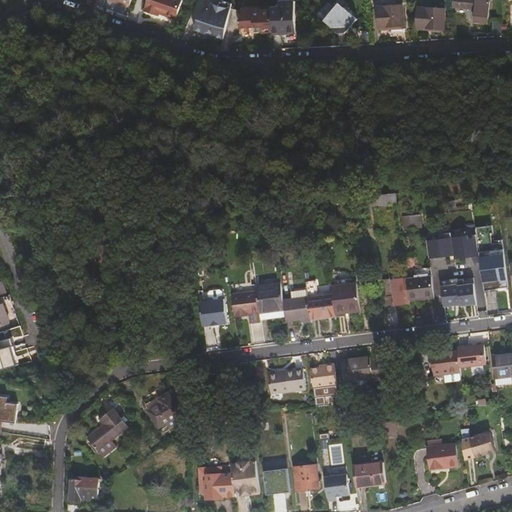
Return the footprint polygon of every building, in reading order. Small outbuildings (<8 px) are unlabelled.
[(128,12),(132,0),(108,0),(107,5),(128,12)] [(159,18),(165,0),(148,0),(143,15),(158,20),(159,18)] [(181,3),(173,0),(165,0),(159,18),(163,20),(174,24),(181,3)] [(227,0),(199,0),(192,31),(224,39),(233,1),(227,0)] [(476,0),(454,0),(454,8),(475,11),(474,23),(487,25),(490,4),(477,2),(476,0)] [(339,1),(332,9),(335,12),(340,17),(344,12),(348,8),(339,1)] [(279,13),(271,14),(273,38),(297,39),(294,6),(278,8),(279,13)] [(401,8),(375,11),(376,32),(386,31),(387,29),(402,28),(401,8)] [(444,9),(416,8),(415,31),(425,31),(425,29),(443,29),(444,9)] [(324,26),(338,38),(345,38),(358,23),(344,12),(340,17),(335,12),(324,26)] [(254,39),(273,38),(271,14),(243,16),(240,27),(241,42),(254,41),(254,39)] [(500,37),(499,25),(489,26),(490,38),(500,37)] [(394,198),(369,200),(370,210),(395,208),(394,198)] [(423,231),(421,215),(401,217),(403,233),(423,231)] [(431,260),(481,255),(484,289),(510,286),(505,239),(494,240),(493,224),(477,226),(478,234),(453,237),(452,232),(442,233),(442,238),(428,239),(431,260)] [(393,307),(408,305),(408,302),(405,281),(390,283),(389,275),(380,276),(383,293),(390,293),(393,307)] [(442,281),(445,307),(478,302),(474,276),(442,281)] [(408,302),(433,299),(430,277),(405,280),(405,281),(408,302)] [(306,298),(309,319),(325,318),(325,316),(334,315),(331,293),(316,295),(314,282),(305,283),(306,291),(306,298)] [(254,288),(255,292),(259,320),(284,317),(281,301),(279,285),(254,288)] [(330,288),(331,293),(334,315),(358,313),(354,285),(330,288)] [(290,293),(291,300),(306,298),(306,291),(290,293)] [(255,292),(230,295),(233,318),(243,317),(243,315),(247,314),(247,316),(248,324),(259,323),(259,320),(255,292)] [(284,317),(284,323),(299,321),(299,320),(309,319),(306,298),(291,300),(281,301),(284,317)] [(382,299),(384,310),(390,309),(389,298),(382,299)] [(222,299),(198,302),(199,311),(201,326),(210,325),(217,324),(226,323),(222,299)] [(12,342),(0,345),(0,363),(18,359),(12,342)] [(474,348),(467,349),(469,362),(460,363),(461,370),(488,366),(485,344),(474,346),(474,348)] [(467,349),(458,350),(458,352),(460,363),(469,362),(467,349)] [(434,376),(446,375),(462,373),(461,370),(460,363),(458,352),(449,353),(443,354),(442,350),(430,352),(434,376)] [(508,378),(511,376),(511,353),(489,356),(493,380),(508,378)] [(98,354),(89,354),(90,363),(88,363),(88,373),(97,373),(98,354)] [(367,359),(338,362),(341,383),(348,382),(348,383),(371,381),(367,360),(367,359)] [(367,360),(371,381),(371,383),(380,381),(377,359),(367,360)] [(317,369),(308,370),(310,389),(323,388),(334,386),(331,365),(322,366),(322,368),(317,369)] [(283,372),(265,374),(268,396),(303,391),(299,367),(283,369),(283,372)] [(179,371),(181,385),(189,383),(188,370),(179,371)] [(447,382),(462,380),(462,373),(446,375),(447,382)] [(310,389),(311,397),(322,396),(324,393),(323,388),(310,389)] [(182,413),(169,395),(168,393),(146,407),(160,428),(167,424),(179,416),(182,413)] [(182,394),(169,395),(182,413),(182,415),(185,413),(182,394)] [(219,399),(208,400),(209,410),(220,408),(219,399)] [(345,415),(344,404),(334,406),(335,416),(345,415)] [(0,425),(8,426),(18,427),(19,419),(18,418),(19,412),(0,409),(0,425)] [(101,427),(84,439),(97,458),(114,446),(111,441),(124,432),(110,411),(97,421),(101,427)] [(179,416),(167,424),(168,426),(179,418),(179,416)] [(267,419),(256,421),(257,428),(267,427),(267,419)] [(231,421),(224,422),(227,447),(237,446),(236,443),(234,442),(231,421)] [(396,423),(389,424),(391,438),(398,436),(396,423)] [(389,424),(377,425),(377,431),(378,437),(379,440),(391,438),(389,424)] [(462,426),(465,456),(473,455),(470,431),(472,430),(471,424),(469,425),(462,426)] [(496,444),(502,444),(499,425),(494,427),(496,444)] [(470,431),(473,455),(486,454),(486,449),(493,449),(490,432),(482,433),(481,429),(472,430),(470,431)] [(425,442),(426,450),(441,448),(441,445),(440,440),(425,442)] [(441,448),(426,450),(429,471),(456,467),(454,447),(441,448)] [(254,460),(229,463),(231,479),(233,491),(239,491),(249,489),(249,492),(258,491),(254,460)] [(382,466),(352,470),(355,490),(385,486),(382,466)] [(233,491),(231,479),(220,479),(219,467),(197,468),(198,491),(202,491),(203,499),(219,499),(219,495),(233,494),(233,491)] [(266,494),(291,493),(290,468),(265,469),(266,494)] [(315,470),(292,472),(295,494),(317,491),(315,470)] [(345,472),(322,475),(327,502),(335,501),(334,498),(348,495),(345,472)] [(82,480),(70,480),(71,502),(82,502),(82,495),(84,495),(84,496),(100,496),(100,483),(82,482),(82,480)] [(187,505),(186,494),(176,494),(176,505),(187,505)]
